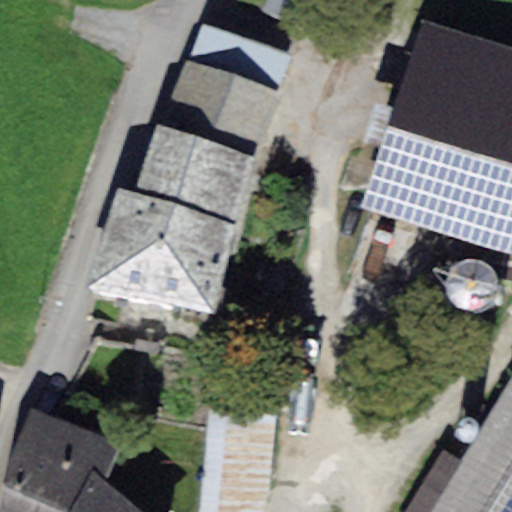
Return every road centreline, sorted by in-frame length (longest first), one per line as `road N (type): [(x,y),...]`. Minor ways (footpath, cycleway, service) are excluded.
road 1 (residential): [(0,466),(194,0)]
road 2 (track): [(356,112),(421,0)]
